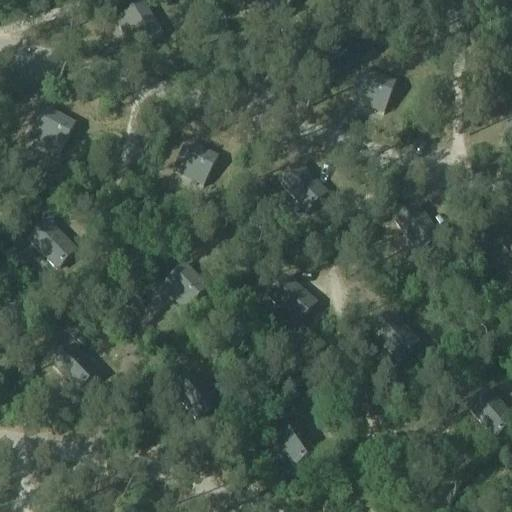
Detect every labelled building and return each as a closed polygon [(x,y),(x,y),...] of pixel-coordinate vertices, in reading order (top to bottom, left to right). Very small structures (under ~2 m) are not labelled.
[(296,0),(253,0),(250,4),(256,8),(278,24),(296,0)] [(144,6),(114,23),(119,33),(132,56),(163,37),(144,6)] [(361,72),(348,104),(360,109),(382,119),(395,85),(361,72)] [(45,109),(28,140),(39,145),(59,157),(76,126),(45,109)] [(508,148),(511,150),(511,119),(498,141),(508,148)] [(182,180),(203,190),(217,159),(186,144),(170,175),(182,180)] [(298,165),(275,184),(305,217),(327,196),(310,178),(298,165)] [(416,206),(391,222),(417,259),(442,241),(416,206)] [(25,243),(56,275),(78,253),(47,223),(25,243)] [(511,240),(501,247),(511,264),(511,240)] [(167,299),(183,315),(209,289),(184,266),(159,290),(167,299)] [(298,290),(284,278),(264,299),(297,328),(317,305),(298,290)] [(390,314),(368,333),(397,367),(420,345),(402,326),(390,314)] [(74,347),(50,369),(76,397),(98,378),(84,362),(80,358),(83,355),(74,347)] [(194,373),(169,393),(194,422),(215,405),(203,390),(199,384),(202,382),(194,373)] [(511,418),(499,404),(487,391),(464,410),(493,443),(511,425),(511,418)] [(299,421),(272,438),(292,471),(317,455),(307,438),(304,434),(306,432),(299,421)]
